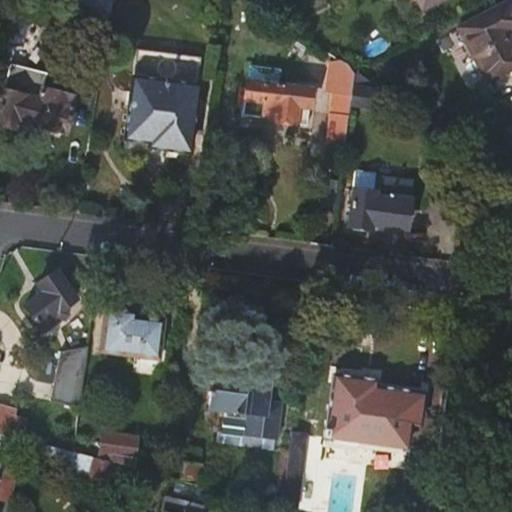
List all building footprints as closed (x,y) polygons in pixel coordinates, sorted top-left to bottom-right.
[(108,0),(83,0),(81,16),(106,19),(108,0)] [(394,0),(400,10),(414,3),(419,12),(440,0),(394,0)] [(511,1),(459,29),(486,81),(511,66),(511,39),(506,29),(511,25),(511,1)] [(297,9),(287,15),(292,26),(303,21),(297,9)] [(12,47),(39,47),(38,24),(11,25),(12,47)] [(196,56),(131,49),(120,153),(186,159),(196,56)] [(332,60),(330,80),(349,83),(350,72),(332,60)] [(2,90),(0,97),(0,122),(16,126),(18,119),(64,129),(70,104),(68,104),(71,95),(68,94),(73,73),(51,67),(50,74),(9,63),(2,90)] [(248,66),(246,81),(243,81),(241,99),(260,102),(258,120),(271,122),(271,131),(288,133),(294,87),(275,85),(277,70),(248,66)] [(368,92),(368,84),(350,72),(349,83),(347,95),(346,107),(370,110),(372,92),(368,92)] [(330,80),(329,93),(347,95),(349,83),(330,80)] [(327,115),(345,117),(346,107),(347,95),(329,93),(327,115)] [(428,137),(434,126),(408,110),(403,120),(428,137)] [(325,150),(341,152),(345,122),(328,119),(325,150)] [(368,223),(403,227),(405,198),(407,180),(371,177),(371,190),(350,188),(345,225),(368,228),(368,223)] [(48,318),(51,323),(63,314),(60,310),(73,301),(52,272),(35,284),(40,293),(22,306),(35,326),(48,318)] [(278,328),(303,331),(306,301),(281,299),(278,328)] [(136,319),(136,313),(103,309),(98,355),(160,361),(166,323),(136,319)] [(167,316),(136,313),(136,319),(166,323),(167,316)] [(39,331),(51,323),(48,318),(35,326),(39,331)] [(78,403),(85,346),(58,350),(52,400),(78,403)] [(217,368),(211,403),(224,405),(219,437),(275,445),(282,400),(269,398),(273,370),(259,368),(258,374),(217,368)] [(332,379),(323,446),(348,449),(349,440),(403,447),(407,424),(416,425),(419,397),(370,390),(370,384),(332,379)] [(0,409),(0,432),(8,435),(14,413),(0,409)] [(75,428),(63,427),(60,426),(58,447),(72,451),(75,428)] [(139,441),(104,432),(99,450),(105,452),(104,459),(116,462),(133,466),(139,441)] [(297,511),(306,439),(291,436),(283,504),(282,511),(297,511)] [(41,468),(87,480),(93,456),(72,451),(58,447),(47,444),(41,468)] [(110,485),(116,462),(104,459),(93,456),(87,480),(110,485)] [(202,464),(185,462),(183,479),(201,480),(202,464)] [(0,495),(8,497),(16,468),(0,463),(0,495)] [(151,471),(136,467),(134,477),(149,480),(151,471)] [(200,511),(202,503),(166,494),(161,511),(200,511)]
